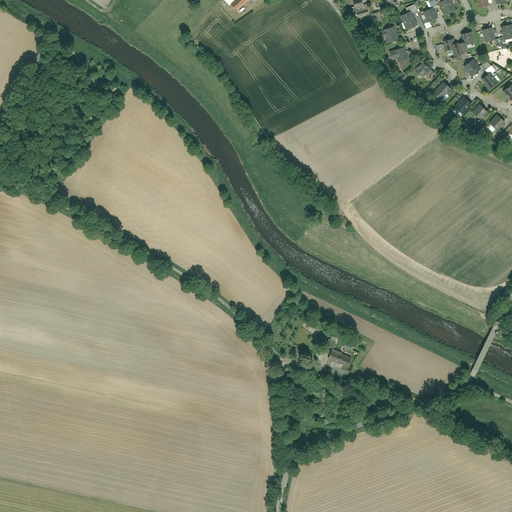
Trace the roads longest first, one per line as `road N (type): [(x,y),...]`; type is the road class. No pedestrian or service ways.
road 1 (track): [(0,178),(163,256),(280,355)]
road 2 (unclassified): [(480,364),(472,382),(435,401),(305,445),(293,457),(281,511)]
road 3 (residential): [(469,21),(433,31),(425,42),(456,81),(511,113)]
